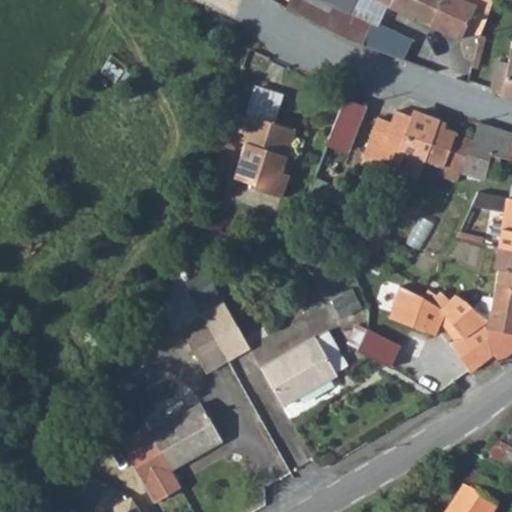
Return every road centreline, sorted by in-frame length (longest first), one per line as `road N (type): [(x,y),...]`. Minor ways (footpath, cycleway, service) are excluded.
road 1 (unclassified): [(511,120),(232,11)]
road 2 (tertiary): [(511,382),(309,511)]
